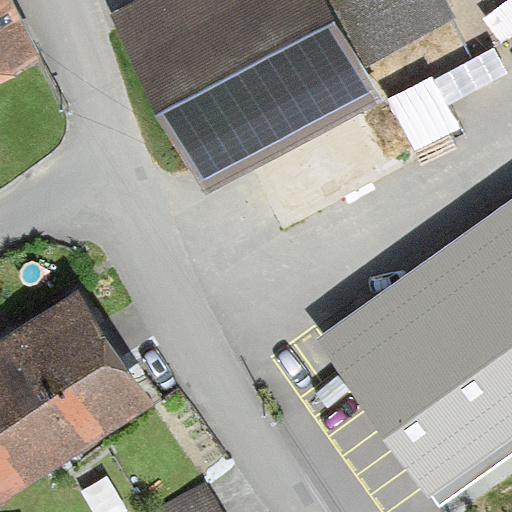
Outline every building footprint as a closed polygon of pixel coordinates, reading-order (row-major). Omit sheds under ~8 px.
[(0,0),(0,65),(38,46),(12,0),(0,0)] [(202,186),(379,94),(359,56),(452,7),(447,0),(134,0),(111,13),(202,186)] [(430,75),(388,97),(415,147),(457,124),(430,75)] [(511,241),(345,359),(429,479),(511,420),(511,241)] [(75,282),(0,334),(0,415),(114,336),(75,282)] [(0,498),(153,391),(114,336),(0,415),(0,498)] [(220,511),(204,484),(157,511),(220,511)]
